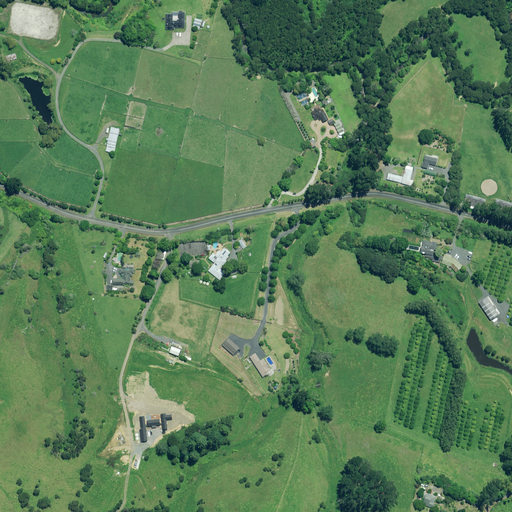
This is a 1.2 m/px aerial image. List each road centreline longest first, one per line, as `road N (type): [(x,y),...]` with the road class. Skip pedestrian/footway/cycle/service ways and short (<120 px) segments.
road 1 (tertiary): [(0,185),(72,215),(153,231),(367,193),(511,226)]
road 2 (unknown): [(298,204),(297,223),(272,248),(254,345)]
